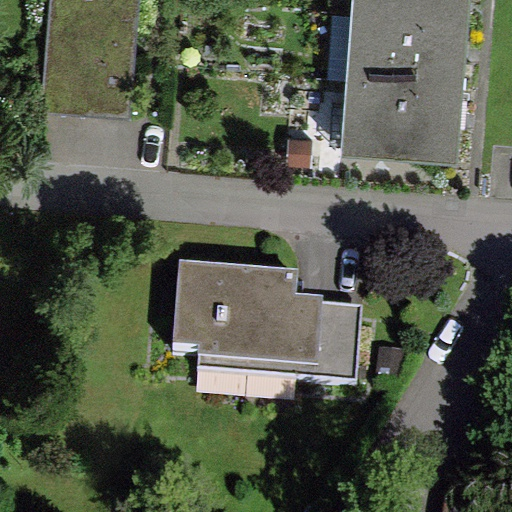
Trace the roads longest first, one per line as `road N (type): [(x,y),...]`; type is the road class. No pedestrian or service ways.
road 1 (residential): [(0,182),(495,223),(511,237)]
road 2 (residential): [(511,268),(347,511)]
